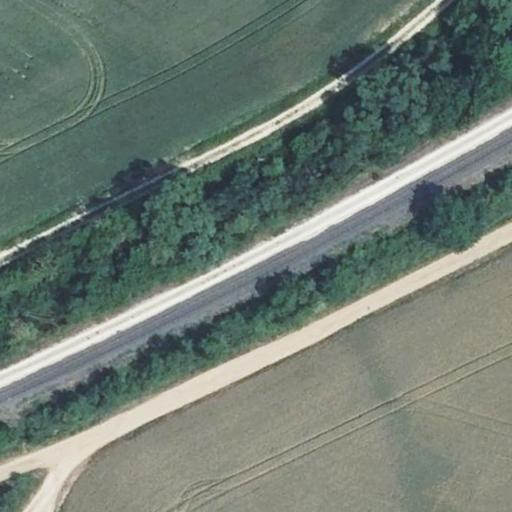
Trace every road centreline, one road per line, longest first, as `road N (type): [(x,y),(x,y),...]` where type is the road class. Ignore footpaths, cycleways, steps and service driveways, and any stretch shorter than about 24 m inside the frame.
road 1 (track): [(511,229),(73,450),(0,477)]
road 2 (track): [(448,0),(288,119),(0,260)]
